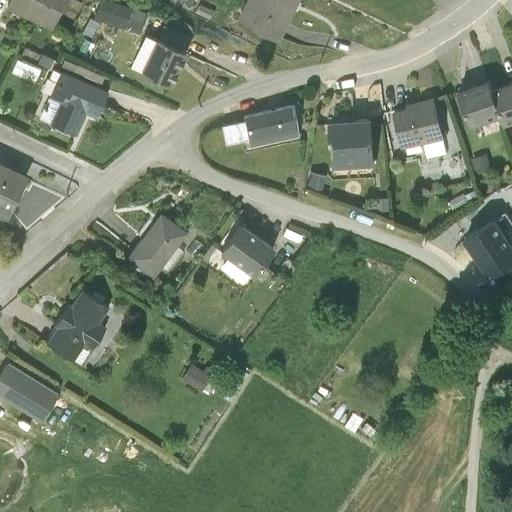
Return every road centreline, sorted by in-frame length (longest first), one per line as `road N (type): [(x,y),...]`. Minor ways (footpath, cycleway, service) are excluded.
road 1 (residential): [(469,511),(486,360),(474,307),(454,281),(412,253),(198,168),(161,140)]
road 2 (residential): [(486,0),(402,57),(222,101),(161,140)]
road 3 (residential): [(103,181),(0,271)]
